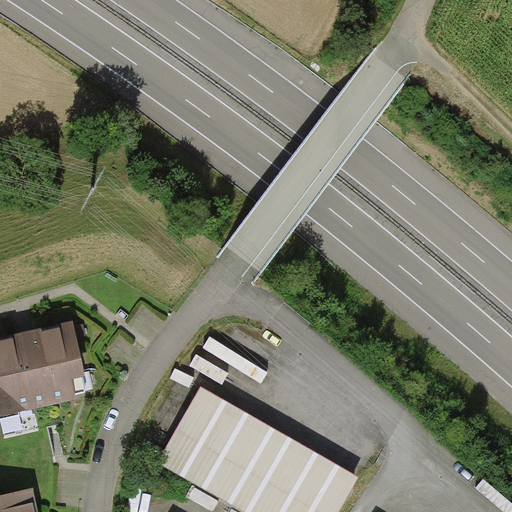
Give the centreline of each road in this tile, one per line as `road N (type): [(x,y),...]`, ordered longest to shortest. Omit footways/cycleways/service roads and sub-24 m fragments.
road 1 (motorway): [(37,0),(327,211),(511,366)]
road 2 (motorway): [(511,293),(287,105),(139,0)]
road 3 (track): [(418,0),(389,59),(230,268)]
road 4 (residential): [(230,268),(115,432),(95,511)]
road 5 (track): [(402,38),(511,134)]
